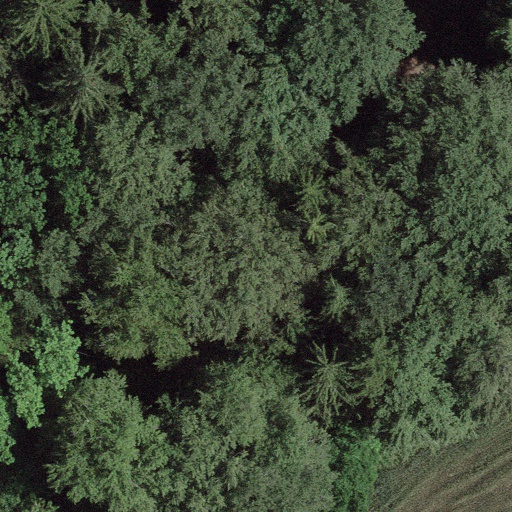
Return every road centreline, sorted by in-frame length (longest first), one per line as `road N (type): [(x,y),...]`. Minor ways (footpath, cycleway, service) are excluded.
road 1 (track): [(511,3),(346,156),(154,216),(0,294)]
road 2 (track): [(346,156),(375,501)]
